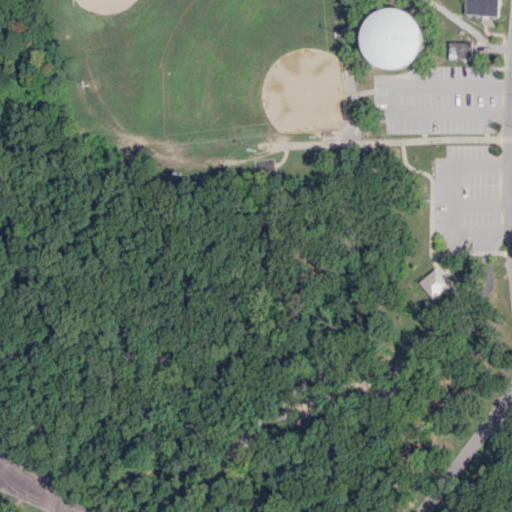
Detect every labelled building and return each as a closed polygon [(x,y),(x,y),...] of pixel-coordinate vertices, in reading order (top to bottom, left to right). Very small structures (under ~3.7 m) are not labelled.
[(464,0),(464,14),(499,16),(499,0),(464,0)] [(421,53),(424,43),(424,33),(421,24),(415,15),(407,10),(397,7),(387,8),(377,12),(370,19),(365,28),(363,38),(365,48),(370,57),(377,63),(386,67),(396,68),(406,66),(414,60),(421,53)] [(449,59),(470,58),(470,41),(449,41),(449,59)] [(417,280),(432,297),(448,283),(434,266),(417,280)] [(225,450),(238,462),(255,445),(241,432),(225,450)]
